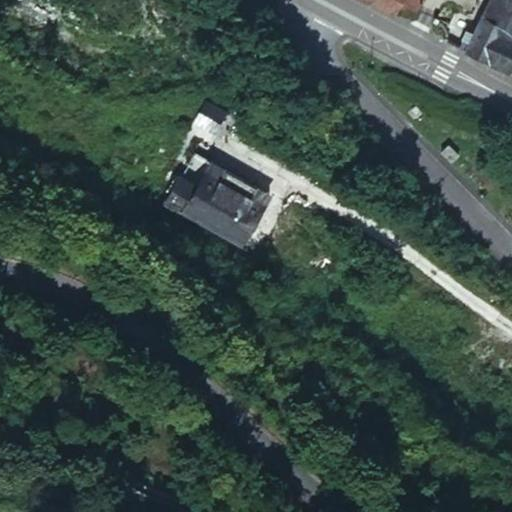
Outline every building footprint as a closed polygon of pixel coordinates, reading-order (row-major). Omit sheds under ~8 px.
[(361,0),(387,14),(395,0),(361,0)] [(405,8),(411,11),(416,0),(395,0),(387,14),(390,11),(405,8)] [(511,0),(481,0),(470,22),(457,50),(501,73),(511,49),(511,40),(508,38),(511,30),(511,0)] [(434,39),(457,50),(470,22),(439,8),(433,22),(434,39)] [(454,148),(443,138),(436,146),(447,156),(454,148)] [(179,176),(197,186),(205,172),(263,204),(269,193),(193,151),(179,176)] [(511,187),(511,184),(476,151),(461,167),(498,202),(511,187)] [(197,186),(179,176),(164,204),(238,247),(263,204),(205,172),(197,186)]
